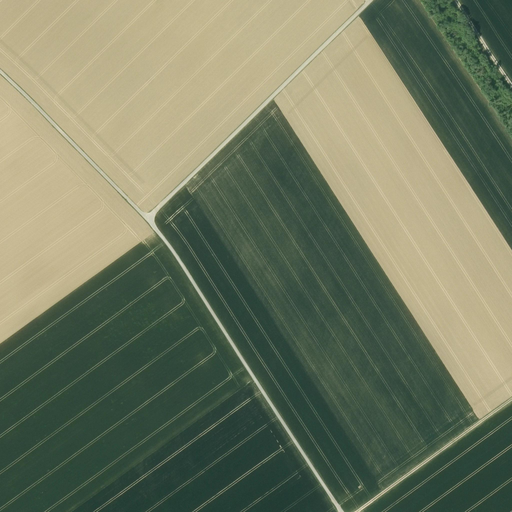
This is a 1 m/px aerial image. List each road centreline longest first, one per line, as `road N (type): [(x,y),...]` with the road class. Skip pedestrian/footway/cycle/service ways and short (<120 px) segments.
road 1 (track): [(147,219),(341,511)]
road 2 (track): [(369,0),(147,219)]
road 3 (track): [(147,219),(0,74)]
road 4 (track): [(356,511),(511,399)]
